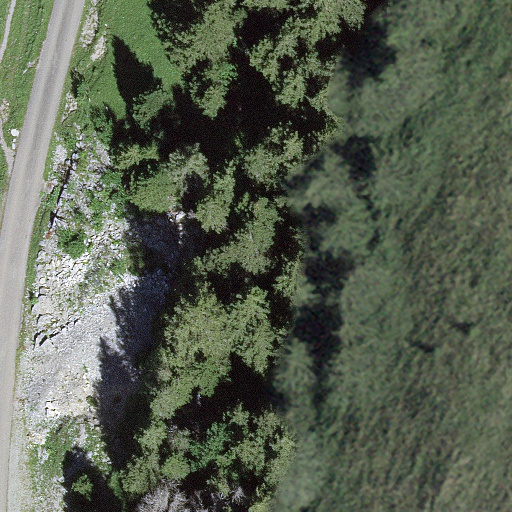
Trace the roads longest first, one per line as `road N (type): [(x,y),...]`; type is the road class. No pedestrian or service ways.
road 1 (track): [(66,0),(22,189)]
road 2 (track): [(22,189),(0,330)]
